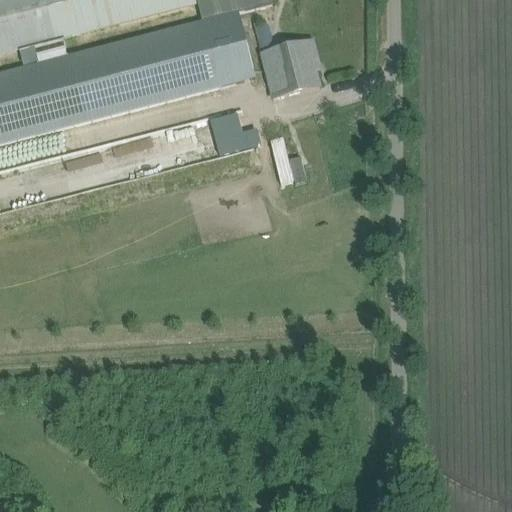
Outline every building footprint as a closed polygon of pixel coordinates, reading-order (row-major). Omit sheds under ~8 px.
[(24,70),(0,76),(0,147),(221,90),(213,60),(210,50),(245,41),(239,16),(264,10),(271,8),(269,0),(220,0),(198,6),(202,23),(67,59),(24,70)] [(0,0),(0,58),(153,18),(198,6),(220,0),(0,0)] [(313,44),(294,49),(262,57),(274,102),(301,95),(320,90),(315,72),(321,71),(313,44)] [(38,50),(24,54),(27,68),(41,64),(38,50)] [(219,158),(261,148),(257,133),(243,136),(216,143),(219,158)] [(306,183),(302,159),(288,162),(285,140),(272,142),(279,187),(306,183)]
